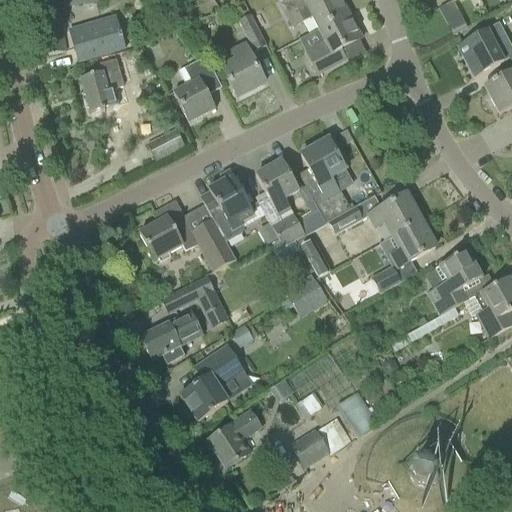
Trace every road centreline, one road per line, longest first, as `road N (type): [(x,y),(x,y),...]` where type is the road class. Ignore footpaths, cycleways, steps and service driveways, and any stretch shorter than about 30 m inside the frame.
road 1 (residential): [(59,230),(404,68)]
road 2 (tertiary): [(198,511),(117,383),(59,230)]
road 3 (residential): [(45,511),(26,256),(32,238),(59,230)]
road 4 (tertiary): [(59,230),(12,102),(0,37)]
road 5 (residential): [(511,231),(459,169),(404,68)]
